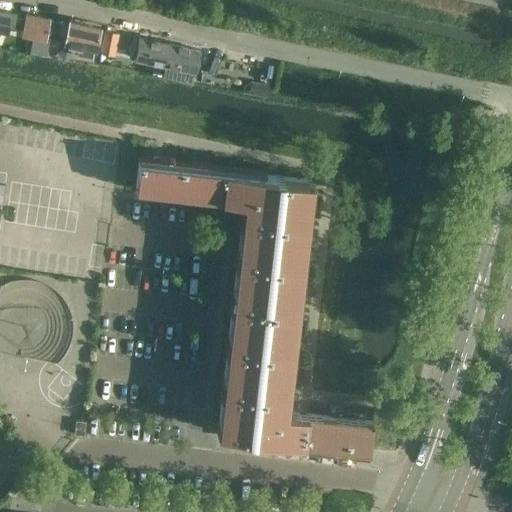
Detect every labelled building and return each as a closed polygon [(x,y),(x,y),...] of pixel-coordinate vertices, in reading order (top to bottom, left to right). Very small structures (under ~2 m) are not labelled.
[(16,12),(11,11),(0,8),(0,29),(6,31),(8,24),(14,25),(16,12)] [(33,36),(37,15),(26,13),(21,34),(33,36)] [(37,15),(33,36),(44,39),(46,30),(57,32),(59,22),(48,20),(49,17),(37,15)] [(63,19),(63,21),(60,21),(59,22),(57,32),(65,34),(63,43),(77,46),(76,54),(92,57),(94,49),(99,28),(67,22),(68,20),(63,19)] [(117,32),(105,30),(100,50),(113,53),(117,32)] [(163,64),(167,43),(137,37),(133,57),(163,64)] [(162,75),(162,77),(191,83),(194,70),(195,70),(199,50),(167,43),(163,64),(164,64),(162,75)] [(255,82),(253,94),(267,97),(269,85),(255,82)] [(368,450),(368,449),(371,421),(284,411),(310,180),(137,161),(134,189),(242,201),(216,433),(368,450)] [(76,419),(74,434),(84,435),(86,421),(76,419)]
